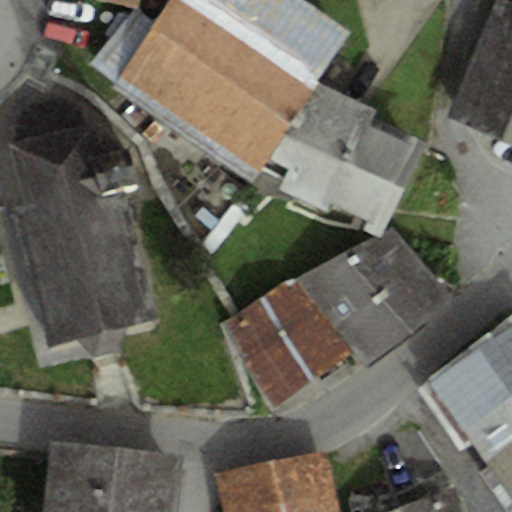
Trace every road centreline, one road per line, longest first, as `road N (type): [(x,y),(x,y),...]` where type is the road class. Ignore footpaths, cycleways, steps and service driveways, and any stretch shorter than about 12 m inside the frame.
road 1 (tertiary): [(511,283),(334,433),(249,445),(202,440)]
road 2 (tertiary): [(202,440),(0,424)]
